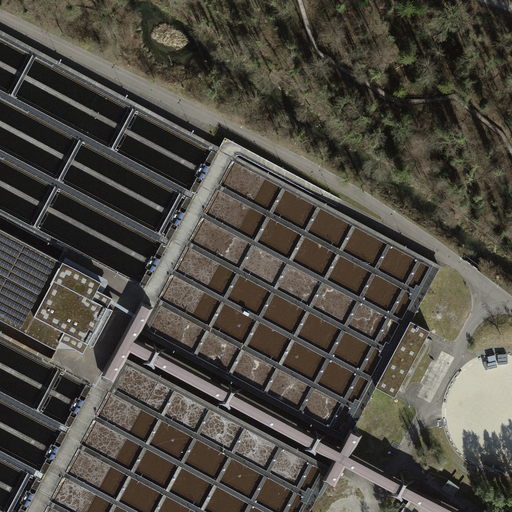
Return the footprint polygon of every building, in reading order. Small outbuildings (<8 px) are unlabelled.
[(0,319),(23,332),(61,261),(0,228),(0,319)] [(99,282),(61,261),(23,332),(54,349),(58,341),(81,353),(86,344),(92,347),(111,311),(105,307),(110,298),(95,290),(99,282)] [(457,511),(405,486),(351,457),(362,436),(351,430),(340,450),(134,341),(152,308),(141,301),(100,377),(112,383),(129,350),(334,460),(323,480),(336,486),(347,466),(401,494),(434,511),(457,511)] [(408,320),(373,386),(393,397),(428,331),(408,320)] [(447,479),(441,488),(451,495),(457,487),(447,479)] [(429,511),(433,506),(413,492),(398,511),(429,511)]
